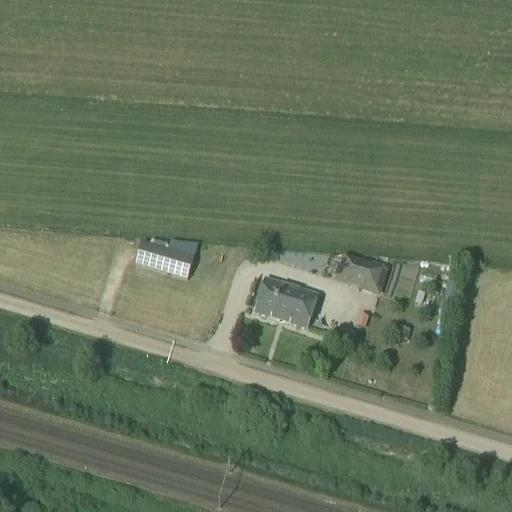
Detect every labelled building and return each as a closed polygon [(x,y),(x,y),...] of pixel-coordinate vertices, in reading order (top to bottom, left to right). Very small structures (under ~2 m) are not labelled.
[(139,245),(133,268),(184,283),(192,261),(139,245)] [(385,272),(365,266),(357,290),(376,297),(385,272)] [(317,298),(264,281),(253,316),(307,332),(317,298)] [(359,316),(355,328),(364,331),(368,319),(359,316)] [(401,328),(397,341),(406,344),(410,331),(401,328)]
